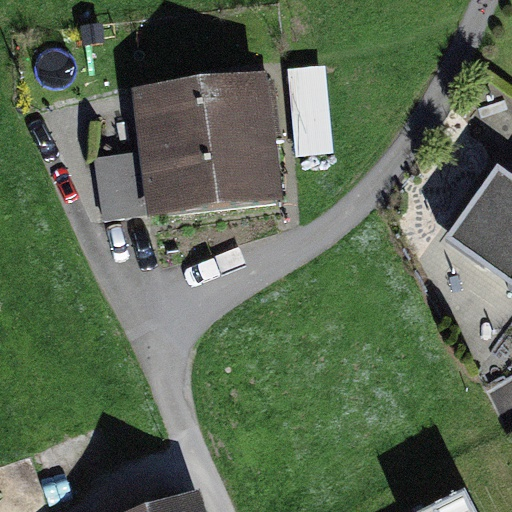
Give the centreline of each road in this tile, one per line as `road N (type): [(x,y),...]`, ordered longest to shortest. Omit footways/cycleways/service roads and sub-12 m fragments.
road 1 (track): [(141,325),(292,245),(389,161),(474,0)]
road 2 (unclassified): [(213,511),(141,325)]
